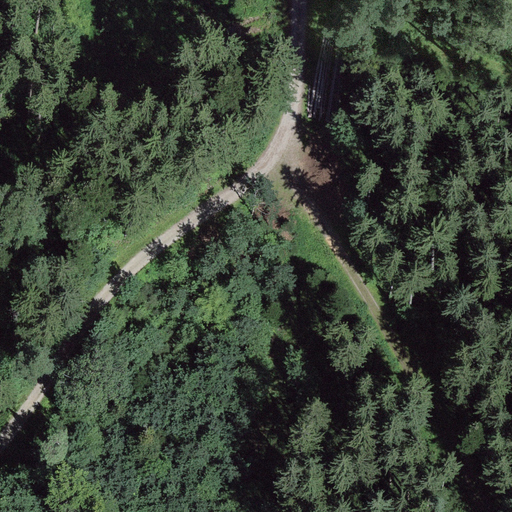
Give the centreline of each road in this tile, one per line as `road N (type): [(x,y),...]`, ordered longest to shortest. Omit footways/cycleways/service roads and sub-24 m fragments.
road 1 (track): [(308,0),(310,114),(242,186),(121,286),(0,440)]
road 2 (track): [(310,114),(320,217),(481,511)]
